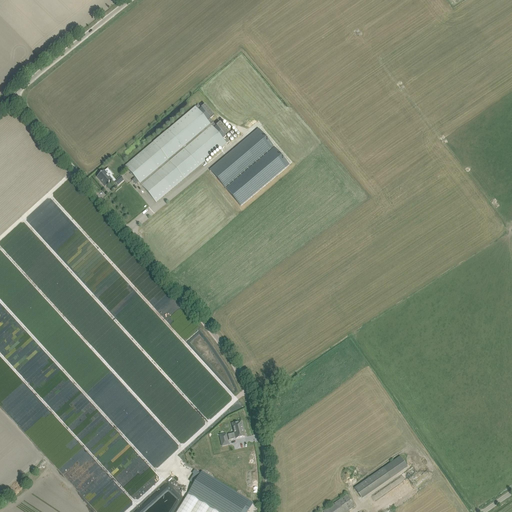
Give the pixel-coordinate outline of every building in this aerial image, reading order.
[(196,106),(125,166),(135,178),(132,181),(136,185),(139,183),(156,203),(229,141),(225,137),(229,134),(219,122),(215,125),(210,119),(214,116),(205,106),(201,109),(198,105),(197,105),(198,106),(196,107),(196,106)] [(253,125),(236,140),(240,144),(256,129),(253,125)] [(259,129),(210,171),(240,207),(289,165),(259,129)] [(104,171),(96,177),(105,187),(112,181),(104,171)] [(120,177),(113,183),(117,187),(123,181),(120,177)] [(236,439),(244,437),(241,422),(232,424),(234,424),(235,428),(233,429),(234,433),(228,435),(229,440),(234,439),(234,438),(235,438),(236,439)] [(222,447),(229,445),(228,440),(226,441),(226,438),(221,439),(222,447)] [(400,456),(383,468),(354,488),(358,494),(357,495),(358,496),(359,495),(362,499),(408,467),(400,456)] [(247,511),(252,504),(201,472),(188,493),(218,511),(247,511)] [(347,495),(321,511),(347,511),(355,507),(353,504),(357,501),(350,492),(347,495)] [(214,511),(187,495),(176,511),(214,511)]
